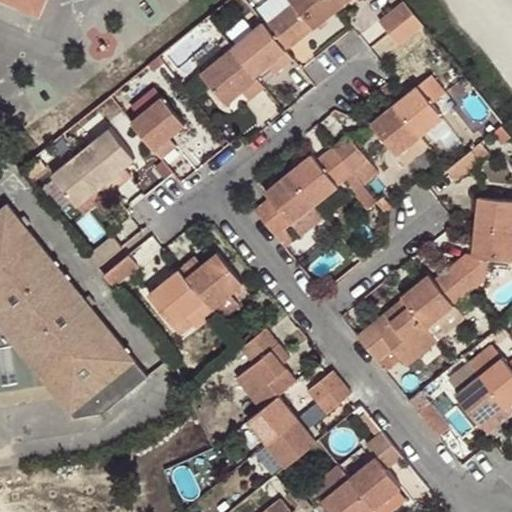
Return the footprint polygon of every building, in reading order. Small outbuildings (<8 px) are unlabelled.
[(2,0),(39,14),(44,0),(2,0)] [(338,8),(331,0),(292,0),(294,2),(266,24),(287,49),(338,8)] [(331,0),(338,8),(347,0),(331,0)] [(402,0),(379,20),(389,32),(414,11),(404,0),(402,0)] [(398,44),(424,23),(414,11),(389,32),(398,44)] [(295,58),(287,49),(266,24),(264,20),(233,45),(256,73),(269,62),(273,59),(281,69),(295,58)] [(201,70),(225,50),(215,39),(192,57),(201,70)] [(256,73),(233,45),(225,50),(201,70),(226,101),(240,90),(244,86),(253,97),(266,86),(256,73)] [(273,59),(269,62),(277,72),(281,69),(273,59)] [(418,84),(394,103),(420,135),(443,115),(418,84)] [(249,100),(253,97),(244,86),(240,90),(249,100)] [(139,114),(131,121),(162,159),(174,149),(166,139),(170,136),(185,124),(155,87),(132,105),(139,114)] [(420,135),(394,103),(372,122),(397,153),(420,135)] [(0,132),(1,133),(10,113),(0,108),(0,132)] [(111,126),(80,150),(105,182),(113,192),(124,183),(116,173),(121,169),(136,157),(111,126)] [(351,133),(334,148),(354,172),(370,160),(351,133)] [(406,165),(429,147),(420,135),(397,153),(406,165)] [(177,146),(170,136),(166,139),(174,149),(177,146)] [(481,141),(447,169),(457,181),(491,153),(481,141)] [(354,172),(334,148),(319,160),(312,152),(288,173),(313,204),(346,179),(354,172)] [(105,182),(80,150),(52,173),(78,205),(105,182)] [(129,179),(121,169),(116,173),(124,183),(129,179)] [(355,191),(363,183),(354,172),(346,179),(355,191)] [(288,173),(266,191),(270,197),(255,209),(275,234),(291,222),(313,204),(288,173)] [(84,214),(113,192),(105,182),(78,205),(84,214)] [(511,227),(511,198),(478,194),(475,223),(511,227)] [(0,382),(42,376),(47,382),(75,415),(103,410),(147,376),(92,305),(96,301),(90,294),(85,297),(29,226),(33,222),(27,214),(22,217),(10,201),(0,208),(0,382)] [(300,234),(324,215),(313,204),(291,222),(300,234)] [(467,251),(448,266),(469,291),(486,277),(488,257),(511,259),(511,227),(475,223),(472,251),(467,251)] [(113,234),(90,253),(96,261),(119,241),(113,234)] [(99,265),(123,246),(119,241),(96,261),(99,265)] [(190,257),(178,267),(204,300),(212,308),(230,293),(244,282),(217,250),(202,263),(198,266),(190,257)] [(129,253),(105,273),(109,277),(132,258),(129,253)] [(198,266),(202,263),(195,254),(190,257),(198,266)] [(132,258),(109,277),(115,284),(139,266),(132,258)] [(428,272),(400,295),(403,297),(426,326),(454,303),(469,291),(448,266),(434,279),(428,272)] [(204,300),(178,267),(147,292),(174,324),(204,300)] [(212,308),(216,312),(220,317),(238,302),(230,293),(212,308)] [(405,362),(436,337),(426,326),(403,297),(389,309),(395,316),(379,329),(373,322),(357,335),(377,360),(393,347),(402,358),(405,362)] [(196,329),(216,312),(212,308),(204,300),(174,324),(182,334),(194,325),(196,329)] [(426,326),(436,337),(464,315),(454,303),(426,326)] [(389,309),(373,322),(379,329),(395,316),(389,309)] [(510,332),(503,324),(499,327),(491,334),(498,341),(510,332)] [(267,326),(241,347),(254,362),(236,376),(261,407),(278,393),(296,378),(288,368),(284,363),(289,358),(291,357),(267,326)] [(511,365),(494,344),(470,364),(480,375),(505,405),(511,399),(511,365)] [(377,360),(387,372),(402,358),(393,347),(377,360)] [(293,364),(289,358),(284,363),(288,368),(293,364)] [(480,375),(470,364),(451,380),(460,391),(480,375)] [(343,381),(333,369),(308,389),(317,401),(343,381)] [(480,375),(460,391),(456,394),(481,425),(505,405),(480,375)] [(0,382),(0,390),(47,382),(42,376),(0,382)] [(343,381),(317,401),(327,414),(352,393),(343,381)] [(261,407),(247,419),(266,443),(298,417),(278,393),(261,407)] [(419,411),(439,436),(450,426),(430,400),(419,411)] [(487,433),(511,414),(505,405),(481,425),(487,433)] [(298,417),(266,443),(285,465),(317,440),(298,417)] [(403,455),(383,430),(366,443),(376,455),(350,476),(375,507),(401,486),(387,468),(403,455)] [(350,476),(339,463),(311,485),(322,498),(350,476)] [(333,511),(368,511),(372,509),(375,507),(350,476),(322,498),(333,511)] [(302,493),(297,497),(298,499),(303,505),(308,511),(310,511),(315,508),(302,493)] [(293,511),(303,505),(298,499),(281,511),(293,511)]
